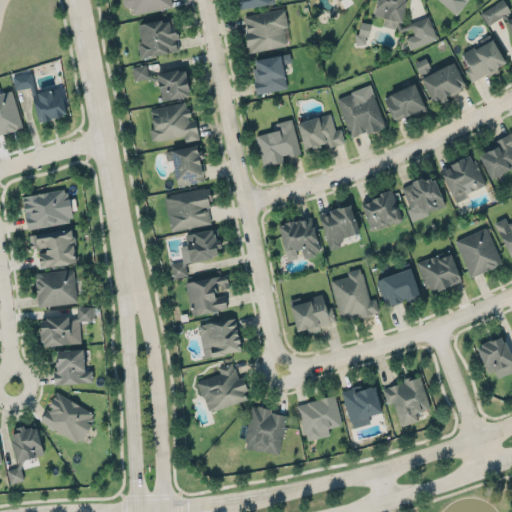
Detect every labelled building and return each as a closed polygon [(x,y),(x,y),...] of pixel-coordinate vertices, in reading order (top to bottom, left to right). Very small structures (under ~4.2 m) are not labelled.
[(134,14),(172,6),(170,0),(123,0),(125,8),(132,6),(134,14)] [(239,0),(241,8),(274,2),(274,0),(239,0)] [(337,0),(342,8),(352,3),(350,0),(337,0)] [(378,0),(406,0),(406,3),(405,4),(405,8),(403,10),(404,12),(402,14),(403,16),(401,22),(396,21),(394,28),(383,25),(385,16),(375,13),(378,0)] [(467,0),(439,0),(455,14),(467,0)] [(497,0),(481,12),(487,24),(501,16),(507,18),(511,16),(511,15),(506,13),(510,11),(503,0),(497,0)] [(245,17),(282,9),(288,39),(284,44),(249,52),(245,33),(248,32),(245,17)] [(410,22),(414,34),(405,38),(409,50),(437,39),(428,15),(410,22)] [(137,24),(141,40),(139,41),(137,44),(140,57),(179,49),(177,38),(179,37),(178,32),(176,32),(175,30),(170,31),(169,24),(173,22),(172,17),(161,19),(161,18),(137,24)] [(367,45),(368,22),(359,22),(359,33),(355,33),(354,44),(367,45)] [(462,52),(472,46),(474,48),(492,38),(506,60),(497,66),(499,70),(489,76),(487,72),(471,81),(465,68),(470,66),(462,52)] [(255,59),(256,67),(252,68),(255,79),(253,80),(256,94),(287,88),(282,63),(291,61),(289,52),(255,59)] [(430,70),(425,57),(415,62),(420,75),(430,70)] [(421,77),(453,61),(465,84),(433,101),(421,77)] [(131,66),(145,63),(147,73),(156,76),(156,73),(178,68),(178,70),(185,69),(189,89),(187,90),(188,95),(161,100),(157,79),(147,77),(134,80),(131,66)] [(12,76),(15,90),(34,86),(31,72),(12,76)] [(394,121),(425,109),(415,83),(383,96),(394,121)] [(385,125),(370,85),(336,97),(351,138),(385,125)] [(58,86),(65,112),(61,115),(39,121),(32,94),(58,86)] [(0,133),(0,92),(11,89),(11,90),(12,90),(23,126),(16,128),(16,129),(2,133),(0,133)] [(149,108),(184,101),(186,107),(189,107),(191,116),(188,116),(188,120),(195,119),(199,138),(185,141),(183,135),(156,140),(156,138),(151,139),(149,128),(153,127),(149,108)] [(298,123),(305,146),(312,144),(313,147),(321,145),(320,143),(323,142),(325,148),(345,142),(341,128),(335,130),(330,113),(298,123)] [(255,135),(277,129),(275,122),(291,118),(300,152),(287,156),(286,153),(282,154),(283,160),(263,165),(255,135)] [(490,179),(511,167),(511,134),(511,133),(476,152),(490,179)] [(164,151),(195,145),(196,151),(201,150),(202,157),(198,158),(199,162),(202,162),(204,173),(202,174),(203,180),(178,185),(177,179),(175,179),(174,176),(175,176),(172,159),(166,160),(164,151)] [(469,154),(472,160),(475,159),(477,163),(478,166),(479,169),(486,183),(478,187),(471,190),(466,192),(468,196),(462,198),(456,201),(453,194),(452,194),(442,173),(446,172),(443,167),(451,163),(457,160),(460,159),(459,158),(463,156),(463,157),(469,154)] [(434,178),(442,197),(445,205),(436,209),(435,208),(425,212),(424,210),(418,213),(416,207),(411,208),(402,187),(413,182),(412,180),(416,178),(421,176),(422,179),(423,178),(424,179),(427,178),(430,177),(432,180),(434,178)] [(163,197),(171,231),(210,223),(207,207),(210,205),(209,200),(212,199),(210,188),(203,186),(170,193),(170,196),(163,197)] [(21,195),(63,188),(66,193),(73,217),(67,217),(68,222),(26,227),(21,195)] [(402,218),(391,188),(378,193),(379,195),(371,198),(372,200),(361,203),(370,227),(376,225),(377,228),(394,221),(396,222),(401,221),(402,218)] [(318,213),(329,249),(340,245),(338,242),(341,241),(343,239),(343,237),(359,232),(350,203),(343,205),(343,204),(335,206),(335,207),(318,213)] [(284,221),(288,221),(292,219),(293,221),(296,220),(299,219),(300,220),(303,219),(305,218),(311,216),(312,221),(311,222),(312,226),(313,226),(320,250),(314,252),(314,254),(304,257),(301,248),(297,249),(295,248),(296,252),(297,257),(288,260),(285,250),(278,224),(285,223),(284,221)] [(509,258),(511,256),(511,220),(507,222),(505,217),(495,221),(509,258)] [(217,227),(221,247),(217,248),(218,254),(211,255),(212,257),(190,262),(189,259),(185,264),(187,275),(173,277),(170,263),(183,260),(188,254),(184,233),(217,227)] [(486,227),(501,261),(496,264),(496,265),(471,276),(455,241),(486,227)] [(28,234),(70,228),(71,235),(73,235),(74,236),(75,242),(75,244),(73,244),(76,261),(39,267),(38,253),(45,251),(45,246),(30,248),(28,234)] [(416,261),(435,254),(437,258),(451,253),(461,280),(445,286),(445,287),(438,290),(437,289),(431,292),(429,286),(426,287),(416,261)] [(368,299),(361,267),(346,271),(348,276),(330,280),(338,315),(347,313),(348,319),(378,312),(375,297),(368,299)] [(376,279),(382,278),(381,277),(410,267),(419,293),(406,297),(402,298),(403,301),(391,305),(390,303),(385,305),(376,279)] [(35,271),(37,305),(76,303),(74,269),(35,271)] [(185,281),(190,315),(227,309),(224,291),(230,291),(227,275),(185,281)] [(290,305),(309,300),(308,296),(321,293),(324,303),(326,307),(331,306),(335,319),(330,321),(329,322),(319,324),(320,329),(308,332),(307,328),(301,329),(297,330),(290,305)] [(38,318),(39,342),(42,342),(43,346),(71,344),(70,324),(78,321),(94,320),(94,305),(76,305),(76,316),(69,318),(69,314),(44,315),(44,318),(38,318)] [(198,324),(200,324),(210,322),(228,318),(234,317),(241,350),(225,352),(225,353),(212,356),(211,355),(204,357),(199,335),(200,335),(198,324)] [(479,343),(480,346),(477,347),(486,370),(488,372),(493,369),(496,377),(511,370),(511,359),(504,341),(502,341),(500,335),(494,338),(493,336),(485,339),(486,340),(479,343)] [(53,384),(52,370),(56,370),(56,366),(55,366),(54,357),(57,357),(56,350),(82,348),(90,348),(91,358),(88,358),(89,362),(83,362),(84,370),(92,370),(92,381),(88,381),(88,382),(53,384)] [(247,398),(216,410),(217,411),(211,413),(209,410),(208,411),(203,397),(202,397),(197,382),(206,379),(206,377),(219,372),(217,367),(231,362),(233,367),(234,367),(238,378),(243,376),(248,389),(245,390),(247,398)] [(420,376),(430,407),(415,412),(418,420),(401,425),(393,401),(387,403),(382,387),(404,380),(403,378),(411,375),(412,379),(420,376)] [(382,411),(375,386),(371,387),(371,386),(353,391),(352,387),(341,390),(349,421),(351,420),(353,427),(370,422),(368,415),(382,411)] [(56,391),(71,400),(74,402),(78,404),(93,413),(91,416),(93,418),(90,423),(91,424),(87,430),(81,440),(78,439),(76,442),(40,420),(43,414),(46,408),(49,405),(51,402),(52,399),(53,396),(56,391)] [(320,429),(342,424),(334,393),(319,397),(320,398),(307,401),(307,402),(296,405),(303,433),(305,433),(306,433),(308,438),(322,435),(320,429)] [(279,453),(286,414),(271,412),(271,408),(265,407),(265,406),(258,405),(257,406),(251,405),(244,441),(246,442),(245,448),(279,453)] [(35,421),(44,454),(24,459),(20,467),(23,479),(10,483),(6,469),(16,467),(19,461),(16,462),(10,440),(12,439),(10,433),(16,432),(15,426),(35,421)]
